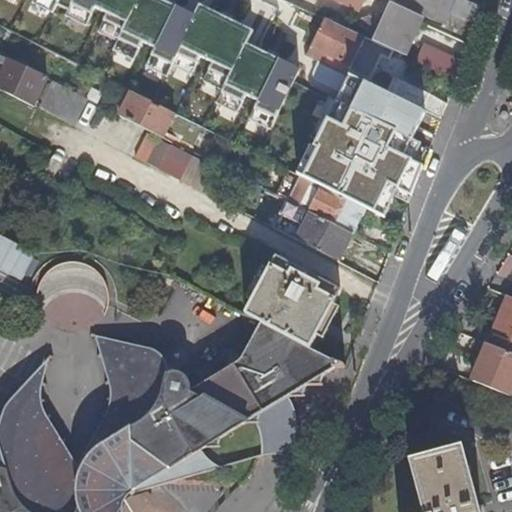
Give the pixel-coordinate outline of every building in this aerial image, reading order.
[(342,0),(361,9),(365,0),(342,0)] [(380,0),(390,4),(396,7),(398,4),(412,11),(468,37),(481,6),(467,0),(409,0),(408,3),(400,0),(380,0)] [(411,19),(388,9),(373,41),(393,51),(396,52),(411,19)] [(389,60),(393,51),(373,41),(326,19),(316,39),(313,44),(308,56),(315,60),(321,48),(328,52),(327,54),(350,66),(349,68),(370,79),(381,57),(389,60)] [(0,80),(1,81),(10,61),(0,56),(0,80)] [(449,58),(442,73),(457,80),(464,64),(449,58)] [(0,88),(35,106),(48,79),(10,61),(1,81),(0,82),(0,88)] [(383,93),(365,84),(320,62),(308,89),(333,101),(296,176),(365,210),(385,221),(399,190),(413,197),(431,149),(414,139),(428,114),(421,111),(383,93)] [(393,77),(385,94),(421,111),(429,94),(393,77)] [(88,101),(52,83),(39,108),(75,125),(88,101)] [(163,137),(175,114),(132,92),(120,116),(163,137)] [(135,157),(182,181),(221,200),(228,187),(211,179),(216,168),(147,134),(135,157)] [(310,214),(353,235),(365,210),(330,192),(296,176),(289,172),(284,181),(286,201),(295,206),(310,214)] [(279,215),(288,219),(295,206),(286,201),(279,215)] [(295,206),(288,219),(305,228),(298,241),(339,263),(353,235),(310,214),(295,206)] [(342,291),(278,257),(275,262),(247,315),(262,323),(312,349),(342,291)] [(511,299),(508,297),(492,334),(511,342),(511,299)] [(303,387),(340,364),(312,349),(262,323),(254,338),(285,355),(288,357),(303,387)] [(120,402),(104,351),(115,340),(95,335),(110,387),(111,396),(110,399),(109,407),(106,415),(77,466),(81,469),(120,402)] [(245,355),(245,356),(274,372),(289,396),(303,387),(288,357),(285,355),(254,338),(245,355)] [(150,349),(115,340),(104,351),(120,402),(81,469),(77,466),(69,462),(58,460),(45,463),(36,467),(31,472),(29,474),(27,478),(25,481),(24,483),(23,486),(14,489),(0,446),(0,511),(110,511),(117,504),(129,494),(214,469),(201,449),(254,417),(289,396),(274,372),(245,356),(191,391),(191,385),(186,376),(182,374),(175,372),(168,374),(166,366),(162,357),(156,352),(150,349)] [(511,356),(488,346),(472,383),(508,398),(511,389),(511,356)] [(69,462),(77,466),(46,414),(43,405),(41,392),(43,377),(47,360),(7,404),(0,422),(0,446),(14,489),(23,486),(24,483),(25,481),(27,478),(29,474),(31,472),(36,467),(45,463),(58,460),(69,462)] [(289,396),(254,417),(258,429),(260,438),(262,455),(289,452),(292,445),(294,438),(297,428),(296,412),(289,396)] [(423,511),(479,511),(462,449),(411,463),(423,511)]
